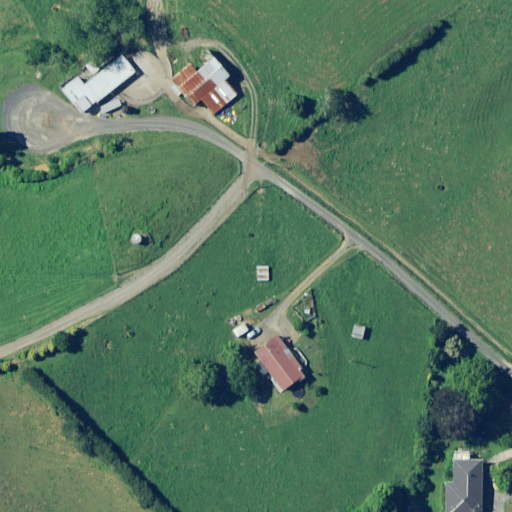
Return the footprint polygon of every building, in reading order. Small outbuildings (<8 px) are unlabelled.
[(111,64),(84,85),(75,73),(59,86),(81,115),(135,72),(122,56),(111,64)] [(230,76),(214,58),(197,72),(190,64),(171,81),(193,107),(201,100),(214,115),(237,96),(224,81),(230,76)] [(269,265),(257,264),(256,282),(269,283),(269,265)] [(249,330),(245,323),(233,331),(238,338),(249,330)] [(365,328),(354,325),(351,337),(363,340),(365,328)] [(290,348),(280,335),(254,354),(260,361),(254,366),(262,376),(268,372),(282,392),(308,373),(290,348)] [(469,452),(454,451),(454,484),(447,483),(446,511),(481,511),(482,461),(469,461),(469,452)]
